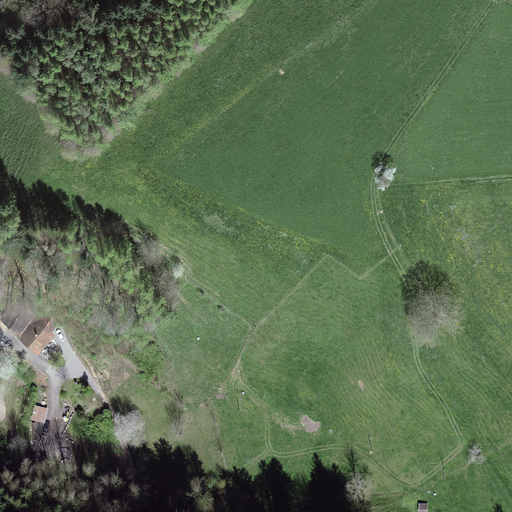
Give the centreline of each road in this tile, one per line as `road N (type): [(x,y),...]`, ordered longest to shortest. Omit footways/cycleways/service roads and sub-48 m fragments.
road 1 (track): [(0,329),(54,375),(60,408),(44,444),(0,472)]
road 2 (track): [(111,511),(128,488),(122,431),(81,372),(54,375)]
